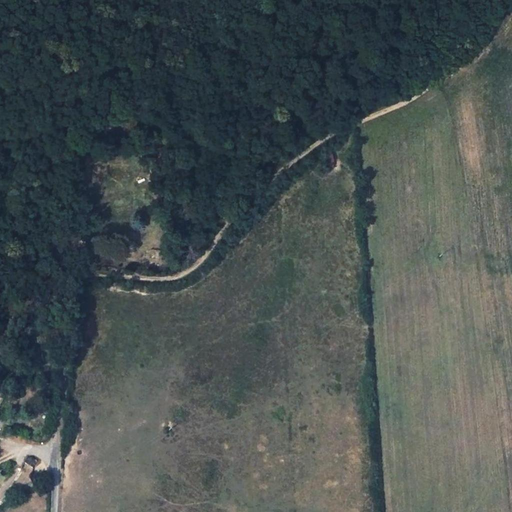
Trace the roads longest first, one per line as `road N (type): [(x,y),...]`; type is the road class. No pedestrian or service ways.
road 1 (track): [(62,386),(80,272),(177,275),(206,253),(260,185),(351,122),(435,79),(510,0)]
road 2 (unclassified): [(53,511),(62,386)]
